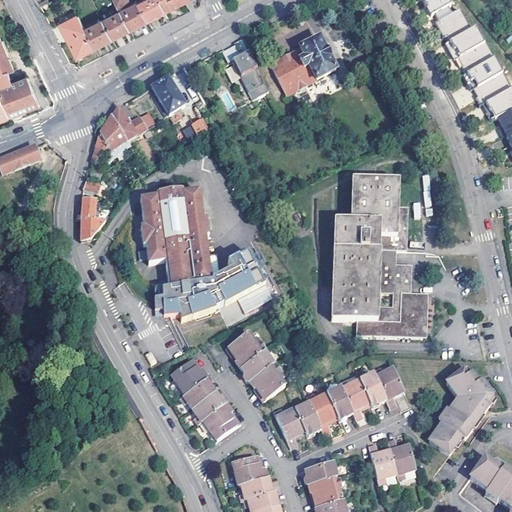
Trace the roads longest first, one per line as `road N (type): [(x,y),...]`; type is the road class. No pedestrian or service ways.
road 1 (residential): [(186,474),(97,320),(68,243),(66,203),(81,145),(77,115)]
road 2 (residential): [(511,361),(463,157),(385,0)]
road 3 (tertiary): [(226,26),(77,115)]
road 4 (residential): [(281,469),(409,413)]
road 5 (residential): [(17,0),(77,115)]
